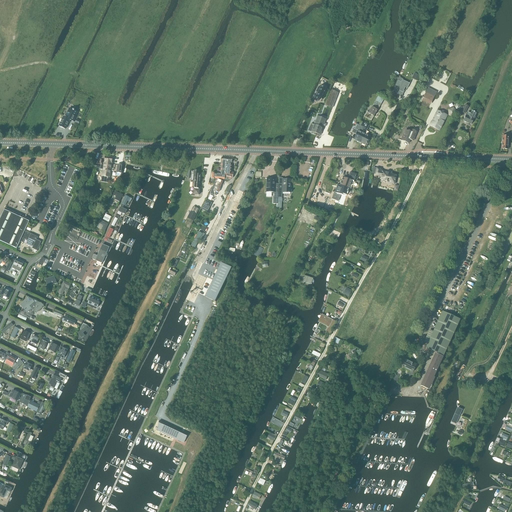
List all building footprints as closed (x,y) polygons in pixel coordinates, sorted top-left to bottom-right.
[(393,90),(393,91),(395,92),(394,93),(397,95),(396,96),(397,96),(400,90),(401,90),(400,91),(403,93),(404,92),(403,92),(405,87),(407,88),(410,83),(409,83),(402,80),(401,82),(398,81),(394,91),(393,90)] [(328,89),(321,85),(320,88),(318,87),(316,92),(318,93),(315,99),(318,101),(320,98),(323,99),(328,89)] [(332,108),(338,93),(331,90),(325,105),(332,108)] [(426,93),(422,100),(428,103),(429,101),(432,102),(434,97),(434,96),(426,92),(426,93)] [(367,112),(364,117),(371,121),(381,104),(376,101),(369,113),(367,112)] [(454,117),(457,112),(453,107),(448,110),(449,115),(454,117)] [(72,110),(69,108),(64,118),(63,117),(59,126),(65,129),(70,119),(73,121),(77,112),(74,110),(73,109),(72,110)] [(440,131),(447,115),(438,110),(432,121),(429,126),(440,131)] [(477,113),(472,111),(471,113),(468,112),(467,113),(466,115),(463,121),(471,124),(474,119),(477,113)] [(325,127),(326,124),(324,124),(326,119),(317,116),(314,125),(311,124),(311,126),(310,126),(309,130),(312,131),(312,132),(320,135),(323,126),(325,127)] [(362,132),(360,137),(363,138),(361,143),(366,146),(370,136),(365,134),(369,126),(363,122),(361,126),(364,128),(362,132)] [(356,124),(354,128),(358,131),(354,139),(357,141),(357,142),(361,143),(363,138),(360,137),(362,132),(364,128),(361,126),(359,125),(356,124)] [(417,132),(411,129),(410,132),(405,130),(401,140),(409,143),(410,139),(411,139),(411,138),(414,139),(417,132)] [(509,142),(510,138),(508,138),(508,136),(502,136),(501,149),(508,149),(509,141),(509,142)] [(110,177),(113,157),(105,156),(103,166),(101,165),(100,171),(101,171),(102,169),(103,170),(102,176),(110,177)] [(232,170),(233,165),(232,165),(232,158),(222,157),(221,161),(222,161),(221,173),(216,173),(212,173),(212,178),(226,179),(228,178),(228,177),(232,178),(233,173),(231,172),(231,170),(232,170)] [(382,172),(380,172),(381,169),(377,168),(375,175),(381,176),(380,179),(387,181),(387,182),(390,183),(391,182),(395,183),(397,175),(390,174),(390,173),(382,171),(382,172)] [(353,185),(357,174),(350,172),(348,179),(342,177),(340,185),(349,188),(351,185),(353,185)] [(267,192),(274,192),(274,194),(273,194),(273,204),(278,204),(278,198),(279,184),(277,184),(275,181),(275,179),(267,178),(267,192)] [(213,187),(210,194),(216,196),(217,192),(218,193),(223,181),(218,179),(217,181),(216,180),(213,187)] [(291,193),(292,180),(284,179),(283,184),(279,184),(278,198),(282,198),(282,193),(291,193)] [(349,188),(340,185),(338,184),(335,192),(334,192),(332,199),(338,201),(341,195),(342,195),(343,194),(347,195),(349,188)] [(115,192),(113,196),(117,197),(115,200),(119,202),(123,195),(115,191),(115,192)] [(206,205),(204,210),(207,212),(212,203),(208,201),(208,202),(205,201),(204,204),(206,205)] [(30,234),(27,233),(28,232),(25,231),(28,224),(29,221),(3,210),(0,217),(0,241),(16,248),(19,241),(23,242),(24,239),(27,240),(26,244),(33,247),(32,249),(37,251),(41,241),(36,239),(38,237),(31,234),(30,234)] [(191,211),(187,218),(193,221),(197,214),(191,211)] [(109,222),(111,217),(106,214),(103,220),(109,222)] [(104,231),(108,224),(100,220),(98,223),(96,227),(101,229),(104,231)] [(203,238),(205,235),(199,232),(191,245),(195,248),(201,237),(203,238)] [(94,255),(92,259),(95,260),(97,261),(97,260),(102,262),(105,256),(106,256),(107,254),(106,253),(107,252),(109,247),(109,246),(103,244),(102,244),(100,249),(97,256),(94,255)] [(0,264),(1,266),(5,264),(3,261),(12,256),(10,253),(0,259),(0,264)] [(14,265),(12,268),(19,271),(21,268),(24,262),(16,259),(14,265)] [(221,263),(208,291),(217,296),(231,268),(221,263)] [(49,287),(58,284),(55,276),(46,280),(49,287)] [(69,289),(71,284),(64,281),(58,293),(63,295),(66,288),(69,289)] [(73,299),(77,295),(75,293),(79,289),(77,287),(68,294),(73,299)] [(4,289),(0,296),(0,298),(7,301),(11,292),(4,289)] [(100,301),(91,297),(88,303),(97,307),(100,301)] [(26,305),(23,308),(24,309),(25,311),(27,313),(32,309),(33,310),(36,304),(32,300),(30,301),(27,298),(23,302),(26,305)] [(41,303),(38,302),(34,310),(34,311),(34,312),(35,313),(36,313),(37,313),(39,311),(40,311),(43,308),(44,306),(42,303),(41,303)] [(427,344),(426,347),(443,355),(460,319),(442,311),(433,332),(427,344)] [(63,327),(67,325),(67,324),(70,323),(71,322),(71,321),(71,319),(70,317),(62,320),(64,323),(62,324),(63,327)] [(330,334),(337,322),(332,320),(328,328),(326,332),(330,334)] [(3,334),(14,326),(12,323),(1,331),(3,333),(3,334)] [(88,326),(82,323),(80,329),(81,329),(82,331),(78,333),(80,336),(81,336),(82,338),(85,336),(83,334),(90,328),(88,325),(88,326)] [(15,328),(10,338),(14,339),(19,329),(15,328)] [(24,330),(20,339),(27,342),(29,336),(31,337),(32,334),(31,334),(31,333),(24,330)] [(40,337),(32,334),(31,337),(33,338),(31,343),(36,345),(40,337)] [(343,342),(335,337),(333,341),(341,346),(343,342)] [(42,340),(38,348),(44,351),(47,344),(48,342),(47,342),(48,341),(43,339),(43,340),(42,340)] [(51,343),(48,350),(50,351),(52,352),(56,354),(59,347),(56,345),(54,344),(54,342),(52,341),(51,343)] [(58,354),(57,356),(63,358),(64,359),(67,350),(65,349),(62,348),(61,347),(58,354)] [(71,350),(67,361),(71,363),(75,352),(71,350)] [(436,353),(425,378),(431,381),(432,381),(443,356),(436,353)] [(13,365),(16,360),(15,359),(9,356),(8,357),(8,356),(7,356),(5,360),(10,363),(13,365)] [(413,372),(416,364),(406,359),(404,364),(401,363),(396,373),(401,375),(402,372),(401,371),(403,367),(413,372)] [(12,368),(13,369),(16,371),(23,363),(21,361),(17,364),(15,362),(12,368)] [(25,374),(33,366),(31,364),(22,371),(25,374)] [(35,369),(32,376),(42,381),(45,374),(35,369)] [(323,372),(320,371),(319,370),(318,372),(317,376),(316,377),(325,381),(326,380),(327,377),(329,374),(323,372)] [(401,375),(396,373),(391,385),(400,389),(402,385),(397,383),(401,375)] [(53,375),(46,389),(49,390),(50,386),(54,388),(57,390),(60,383),(59,383),(59,382),(61,382),(62,380),(61,379),(59,378),(55,376),(54,376),(53,375)] [(18,401),(19,398),(20,398),(20,397),(21,394),(12,390),(9,397),(11,398),(13,399),(18,401)] [(23,395),(19,403),(28,407),(30,402),(32,398),(29,397),(23,395)] [(32,401),(28,408),(37,413),(41,406),(32,401)] [(37,413),(41,416),(44,411),(45,408),(47,409),(49,406),(42,402),(41,406),(37,413)] [(456,424),(459,416),(454,414),(451,422),(456,424)] [(443,423),(438,421),(431,437),(436,439),(443,423)] [(188,434),(161,422),(157,430),(174,438),(174,437),(177,438),(177,439),(183,443),(188,434)] [(29,432),(24,444),(26,446),(27,445),(30,447),(32,443),(28,441),(31,436),(32,434),(29,432)] [(476,439),(472,437),(467,450),(471,452),(477,439),(476,439)] [(504,448),(507,442),(500,439),(498,443),(501,445),(500,446),(504,448)] [(7,466),(11,456),(7,454),(3,464),(7,466)] [(15,460),(12,467),(19,470),(23,460),(16,457),(15,460)] [(407,483),(404,481),(396,498),(400,499),(407,483)] [(11,492),(13,487),(5,484),(0,494),(0,495),(4,498),(7,490),(11,492)] [(259,500),(261,496),(259,495),(259,494),(255,492),(252,498),(253,499),(253,498),(256,499),(257,499),(259,500)] [(246,508),(247,509),(249,506),(254,509),(255,510),(257,506),(256,505),(250,501),(248,504),(246,508)]
